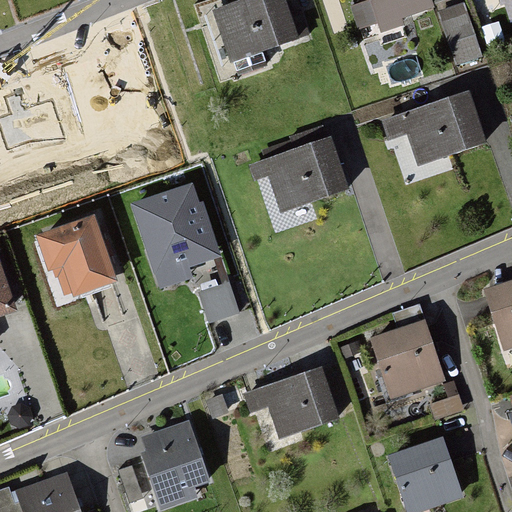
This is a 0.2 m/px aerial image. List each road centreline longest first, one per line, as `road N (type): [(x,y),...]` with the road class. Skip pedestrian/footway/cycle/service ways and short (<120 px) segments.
road 1 (residential): [(511,243),(0,465)]
road 2 (residential): [(0,49),(129,0)]
